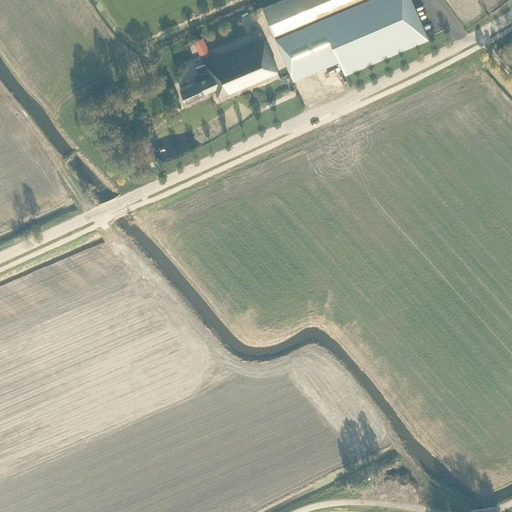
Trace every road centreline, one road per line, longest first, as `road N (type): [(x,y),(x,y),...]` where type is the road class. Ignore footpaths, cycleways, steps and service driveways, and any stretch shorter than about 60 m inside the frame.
road 1 (tertiary): [(0,257),(511,16)]
road 2 (track): [(454,511),(323,349),(237,361),(128,242),(99,223)]
